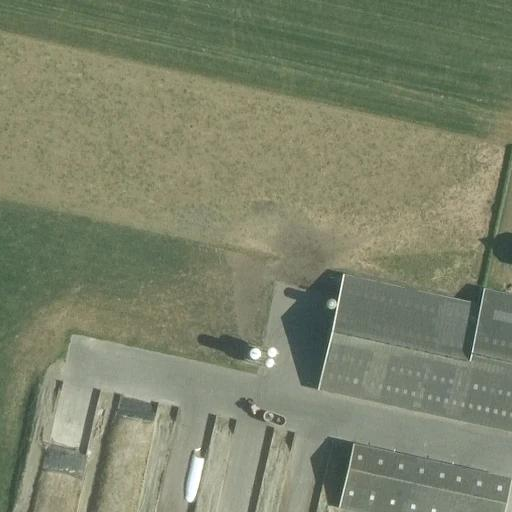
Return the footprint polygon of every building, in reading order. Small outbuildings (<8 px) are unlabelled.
[(318,390),(506,431),(511,432),(511,299),(482,293),(479,309),(342,279),(318,390)] [(215,478),(228,396),(194,391),(181,473),(215,478)] [(66,467),(94,469),(97,429),(69,426),(66,467)] [(503,511),(510,481),(352,447),(338,510),(348,511),(503,511)] [(63,511),(82,511),(85,507),(65,500),(61,511),(63,511)]
